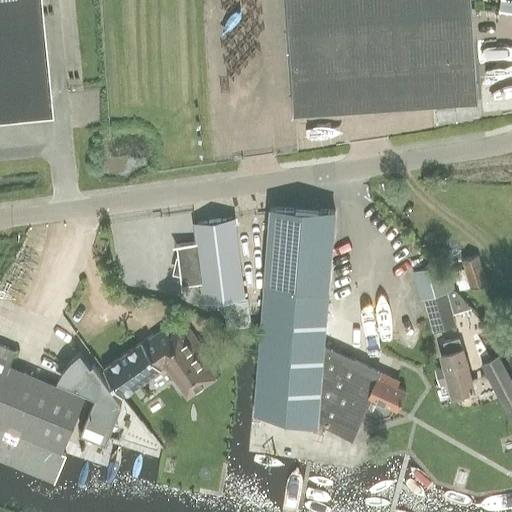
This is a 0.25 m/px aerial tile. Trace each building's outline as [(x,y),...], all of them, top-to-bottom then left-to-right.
[(0,0),(0,117),(13,117),(16,116),(13,116),(12,107),(41,104),(40,93),(49,92),(49,95),(39,0),(0,0)] [(287,0),(295,111),(477,99),(470,0),(287,0)] [(511,0),(500,0),(499,11),(511,12),(511,0)] [(271,208),(260,340),(323,345),(336,210),(271,208)] [(197,243),(177,245),(182,286),(202,283),(204,302),(223,300),(227,328),(251,325),(248,297),(244,297),(235,217),(195,222),(197,243)] [(472,289),(488,284),(479,255),(463,260),(472,289)] [(437,264),(413,271),(421,299),(426,298),(445,292),(455,289),(451,276),(441,278),(437,264)] [(455,291),(447,293),(453,314),(470,309),(455,291)] [(426,298),(435,331),(454,325),(445,292),(426,298)] [(220,372),(184,320),(169,331),(166,327),(144,343),(142,341),(103,369),(122,396),(161,368),(159,365),(164,362),(187,395),(220,372)] [(216,340),(215,340),(232,365),(243,357),(242,355),(226,333),(216,340)] [(459,338),(444,342),(447,353),(462,348),(459,338)] [(0,426),(62,452),(86,397),(10,366),(16,351),(0,343),(0,426)] [(474,390),(463,348),(462,348),(447,353),(443,354),(446,366),(437,369),(441,383),(450,381),(454,395),(474,390)] [(91,365),(81,351),(71,359),(63,369),(57,380),(96,396),(81,432),(102,440),(118,400),(121,403),(122,403),(94,363),(91,365)] [(498,355),(482,364),(511,420),(511,379),(498,354),(498,355)] [(339,355),(270,399),(293,435),(312,423),(309,418),(358,387),(368,392),(374,380),(360,373),(353,377),(339,355)] [(368,392),(367,395),(396,409),(404,390),(395,385),(397,380),(379,371),(374,380),(368,392)] [(0,426),(0,460),(55,483),(64,460),(66,454),(62,452),(0,426)]
